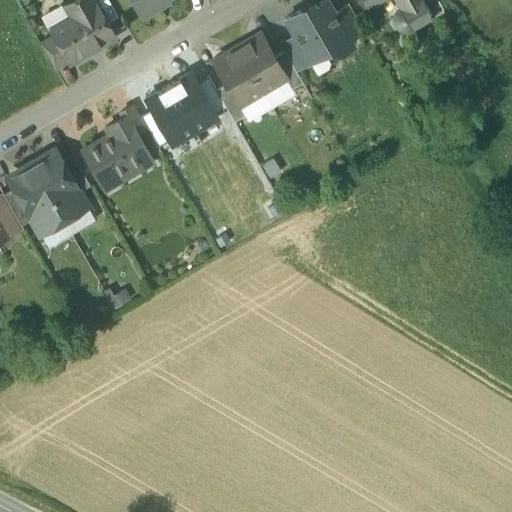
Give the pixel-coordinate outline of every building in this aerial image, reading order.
[(115,36),(94,0),(72,0),(70,1),(78,15),(66,22),(60,21),(53,25),(52,31),(54,35),(70,62),(115,36)] [(130,0),(140,16),(157,7),(154,1),(156,0),(130,0)] [(334,11),(327,0),(320,0),(311,6),(309,2),(299,7),(299,8),(284,16),(294,33),(306,55),(308,54),(327,42),(330,46),(340,49),(352,42),(334,11)] [(360,0),(364,7),(368,5),(376,0),(400,0),(401,2),(397,5),(394,8),(393,12),(393,17),(395,21),(398,24),(402,26),(405,26),(408,25),(432,12),(424,0),(360,0)] [(424,0),(430,9),(440,2),(438,0),(424,0)] [(354,13),(348,3),(334,11),(349,37),(363,29),(354,13)] [(385,36),(368,5),(364,7),(354,13),(363,29),(372,43),(385,36)] [(274,55),(260,31),(236,45),(262,90),(285,76),(286,76),(274,55)] [(306,55),(294,33),(280,41),(284,49),(295,67),(310,58),(308,54),(306,55)] [(54,35),(40,43),(55,70),(70,62),(54,35)] [(262,90),(236,45),(213,58),(227,82),(239,103),(240,103),(262,90)] [(295,67),(284,49),(274,55),(286,76),(285,76),(291,87),(302,80),(295,67)] [(190,71),(167,84),(193,129),(216,116),(214,112),(196,81),(190,71)] [(225,106),(208,75),(196,81),(214,112),(225,106)] [(239,103),(227,82),(216,89),(234,120),(246,113),(240,103),(239,103)] [(167,84),(145,97),(151,108),(169,138),(171,142),(193,129),(167,84)] [(133,103),(121,110),(124,115),(126,114),(136,133),(147,127),(140,114),(133,103)] [(169,138),(151,108),(140,114),(147,127),(157,145),(169,138)] [(124,115),(106,125),(110,133),(83,149),(100,178),(115,170),(116,172),(129,164),(131,168),(150,157),(136,133),(126,114),(124,115)] [(57,153),(50,151),(44,155),(42,160),(33,166),(63,217),(86,204),(61,159),(57,153)] [(89,184),(72,153),(61,159),(78,190),(89,184)] [(63,217),(33,166),(24,171),(18,169),(12,173),(10,180),(14,186),(32,217),(40,231),(63,217)] [(32,217),(14,186),(3,192),(9,203),(21,223),(32,217)] [(2,190),(0,190),(0,208),(9,203),(3,192),(2,190)] [(9,203),(0,208),(0,226),(2,229),(0,230),(0,231),(2,235),(21,224),(21,223),(9,203)]
